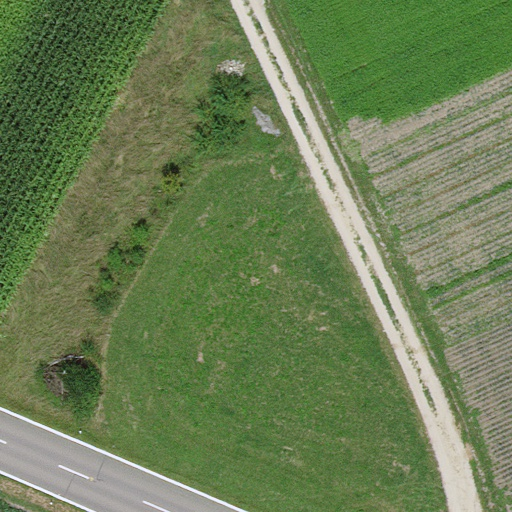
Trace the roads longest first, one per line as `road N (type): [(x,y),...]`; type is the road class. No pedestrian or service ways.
road 1 (track): [(467,511),(437,410),(248,0)]
road 2 (secondary): [(0,443),(162,511)]
